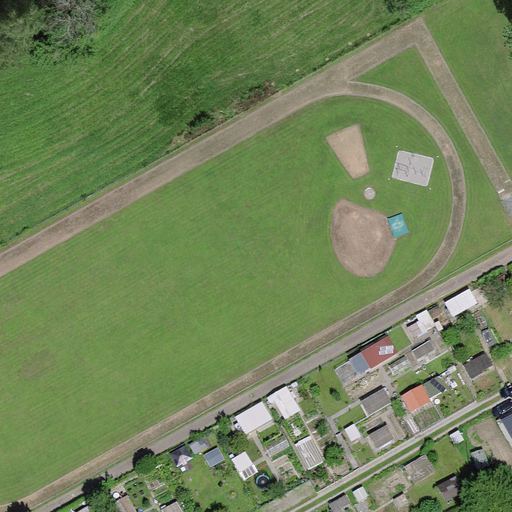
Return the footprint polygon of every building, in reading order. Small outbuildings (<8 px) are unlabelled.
[(58,19),(74,11),(69,0),(56,0),(50,3),(58,19)] [(391,340),(363,356),(372,373),(401,358),(391,340)] [(412,415),(450,397),(443,381),(405,399),(412,415)] [(290,419),(300,414),(290,393),(279,398),(290,419)] [(265,406),(238,422),(248,439),(275,424),(265,406)]
